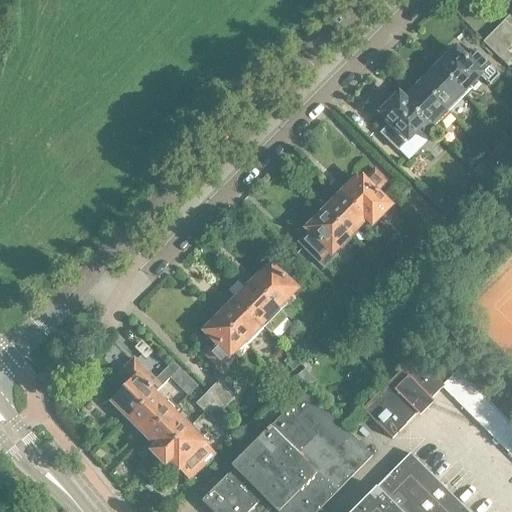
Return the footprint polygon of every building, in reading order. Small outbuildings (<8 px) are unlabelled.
[(511,11),(496,28),(511,44),(511,43),(511,11)] [(483,41),(508,67),(511,62),(511,58),(505,51),(511,44),(496,28),(483,41)] [(454,49),(437,66),(463,92),(479,75),(489,85),(498,76),(473,51),(465,60),(454,49)] [(437,66),(420,84),(446,109),(463,92),(437,66)] [(420,84),(403,101),(402,101),(429,127),(446,109),(420,84)] [(402,101),(403,101),(398,96),(381,114),(391,124),(381,133),(398,150),(418,130),(422,134),(429,127),(402,101)] [(494,157),(504,166),(511,159),(501,149),(494,157)] [(472,170),(482,179),(490,171),(480,162),(472,170)] [(340,194),(369,223),(374,217),(375,216),(375,217),(376,218),(377,217),(382,213),(388,206),(377,195),(376,194),(387,182),(374,169),(362,180),(359,182),(356,179),(340,194)] [(443,188),(426,173),(413,186),(430,202),(445,216),(458,203),(443,188)] [(436,217),(425,206),(408,189),(395,202),(412,218),(415,214),(416,215),(431,230),(440,221),(436,217)] [(368,223),(369,223),(340,194),(323,211),(348,236),(365,220),(368,223)] [(299,242),(298,243),(324,268),(325,267),(335,256),(336,256),(332,252),(348,236),(323,211),(317,218),(314,216),(311,216),(308,217),(306,219),(305,222),(306,224),(307,227),(306,229),(309,232),(299,243),(299,242)] [(386,256),(396,265),(404,257),(394,247),(386,256)] [(253,282),(278,307),(295,290),(270,265),(253,282)] [(253,282),(235,300),(260,325),(268,334),(286,316),(278,307),(253,282)] [(336,295),(350,310),(359,301),(345,286),(336,295)] [(341,319),(350,310),(336,295),(327,304),(341,319)] [(244,342),(260,325),(235,300),(219,316),(244,342)] [(219,367),(244,342),(219,316),(203,332),(216,344),(206,354),(219,367)] [(300,346),(310,355),(317,348),(307,339),(300,346)] [(282,364),(292,373),(300,365),(290,355),(282,364)] [(391,441),(443,388),(414,359),(361,411),(391,441)] [(154,381),(134,360),(119,375),(128,384),(110,401),(128,419),(153,394),(178,369),(172,363),(154,381)] [(511,426),(458,372),(443,387),(511,455),(511,426)] [(185,395),(194,386),(186,378),(177,388),(185,395)] [(217,383),(204,396),(212,404),(219,411),(232,398),(217,383)] [(305,388),(287,406),(231,465),(236,470),(204,503),(212,511),(252,511),(266,499),(278,511),(316,511),(373,456),(305,388)] [(145,436),(170,411),(153,394),(128,419),(145,436)] [(204,396),(196,404),(204,411),(212,404),(204,396)] [(212,404),(204,411),(216,423),(223,415),(219,411),(212,404)] [(157,457),(187,428),(170,411),(145,436),(155,447),(151,451),(157,457)] [(187,428),(157,457),(164,464),(168,460),(188,479),(213,454),(187,428)] [(467,511),(412,457),(356,511),(467,511)]
